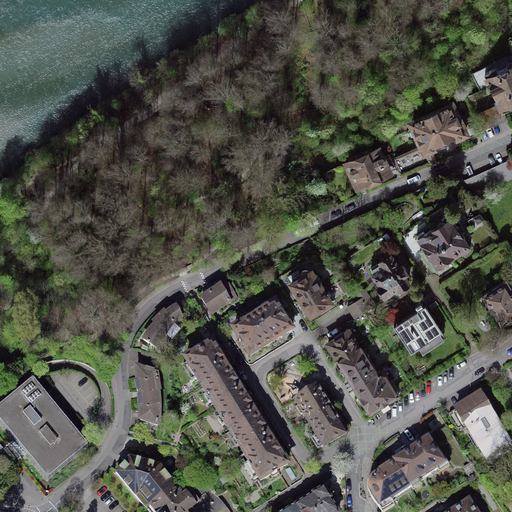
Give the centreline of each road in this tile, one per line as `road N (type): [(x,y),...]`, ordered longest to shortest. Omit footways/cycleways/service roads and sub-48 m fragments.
road 1 (residential): [(44,511),(117,442),(125,407),(122,352),(139,318),(163,297),(233,264)]
road 2 (residential): [(366,438),(310,350),(296,348),(261,371),(260,385),(303,454),(355,450)]
road 3 (residential): [(233,264),(511,139)]
road 4 (residential): [(366,438),(511,345)]
